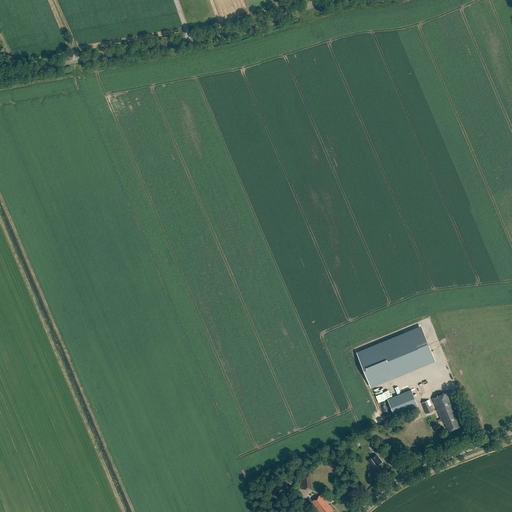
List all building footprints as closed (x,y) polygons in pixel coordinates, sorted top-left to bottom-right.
[(369,383),(418,363),(408,336),(358,356),(369,383)] [(387,398),(394,416),(418,406),(411,389),(387,398)] [(449,391),(431,399),(433,404),(434,404),(441,422),(442,421),(443,424),(445,423),(446,428),(448,427),(449,431),(459,427),(456,421),(460,420),(451,398),(452,398),(449,391)] [(421,403),(425,414),(433,411),(429,400),(421,403)] [(376,455),(371,459),(370,458),(367,461),(371,466),(374,464),(376,466),(382,462),(376,455)] [(311,488),(310,474),(299,475),(301,489),(311,488)] [(329,505),(330,505),(321,494),(311,502),(319,511),(331,511),(333,511),(329,505)]
